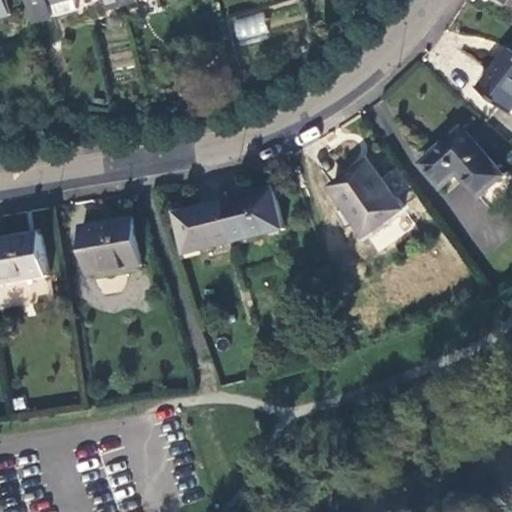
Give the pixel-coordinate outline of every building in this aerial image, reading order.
[(0,0),(0,17),(9,15),(5,0),(0,0)] [(66,0),(49,4),(47,0),(26,0),(33,23),(77,10),(74,0),(66,0)] [(102,0),(106,11),(122,7),(120,0),(102,0)] [(264,13),(232,18),(236,40),(267,35),(264,13)] [(511,112),(511,50),(510,48),(479,87),(511,112)] [(507,176),(464,126),(423,161),(444,188),(464,170),(486,194),(507,176)] [(403,210),(368,162),(332,187),(368,237),(403,210)] [(228,201),(238,242),(285,230),(275,188),(228,201)] [(189,255),(238,242),(228,201),(178,215),(189,255)] [(142,266),(134,219),(82,227),(90,275),(142,266)] [(0,285),(50,276),(42,234),(0,241),(0,285)]
